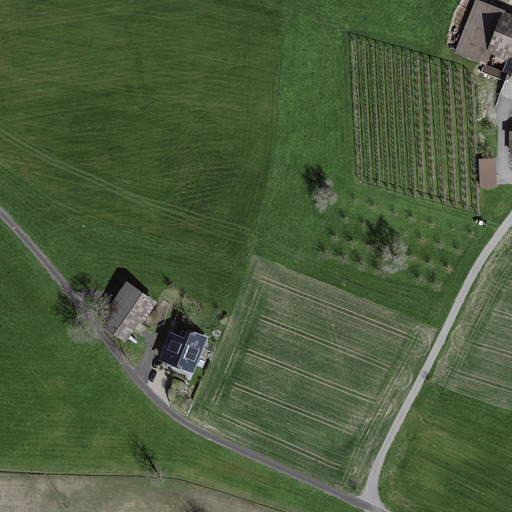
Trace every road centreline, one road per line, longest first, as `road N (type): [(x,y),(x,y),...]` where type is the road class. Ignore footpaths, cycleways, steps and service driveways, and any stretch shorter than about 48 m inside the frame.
road 1 (track): [(0,211),(155,401),(383,511)]
road 2 (track): [(372,507),(381,461),(511,219)]
